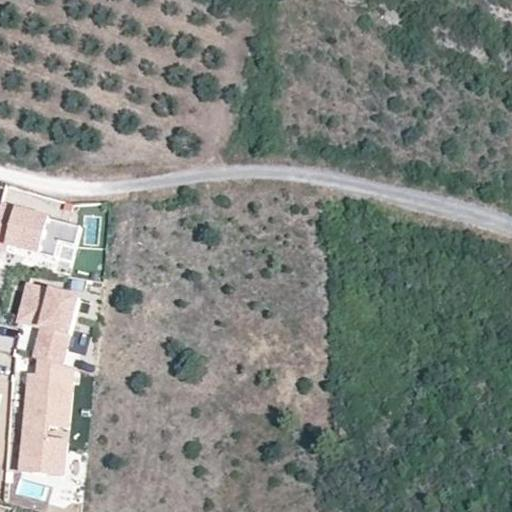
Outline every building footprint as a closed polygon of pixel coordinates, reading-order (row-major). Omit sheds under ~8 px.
[(3,207),(0,217),(0,250),(9,253),(10,249),(57,261),(61,245),(78,249),(83,230),(19,214),(20,211),(3,207)] [(44,331),(36,362),(42,363),(64,369),(81,301),(30,288),(21,325),(44,331)] [(31,352),(36,332),(21,329),(17,349),(31,352)] [(64,369),(42,363),(40,380),(32,379),(27,427),(37,428),(36,442),(26,441),(22,475),(65,479),(68,445),(55,444),(57,424),(70,425),(76,372),(64,369)] [(27,427),(26,441),(36,442),(37,428),(27,427)]
